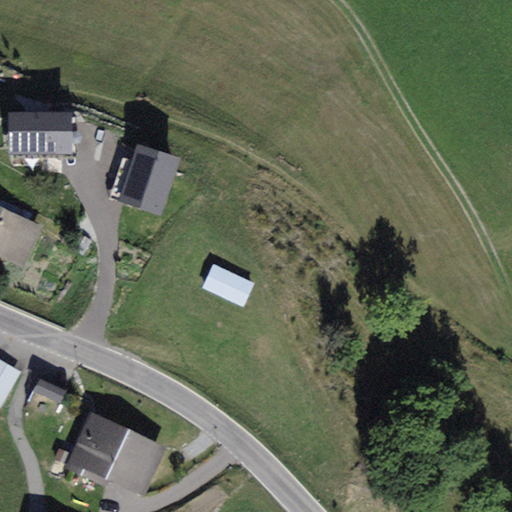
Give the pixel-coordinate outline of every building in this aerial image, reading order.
[(8,158),(73,159),(74,118),(9,116),(8,158)] [(165,219),(177,161),(135,152),(122,210),(165,219)] [(50,236),(0,211),(0,259),(31,274),(50,236)] [(263,287),(226,270),(216,292),(253,309),(263,287)] [(0,407),(20,377),(0,364),(0,407)] [(40,380),(36,389),(61,401),(65,391),(40,380)] [(170,453),(96,417),(69,471),(148,497),(170,453)]
